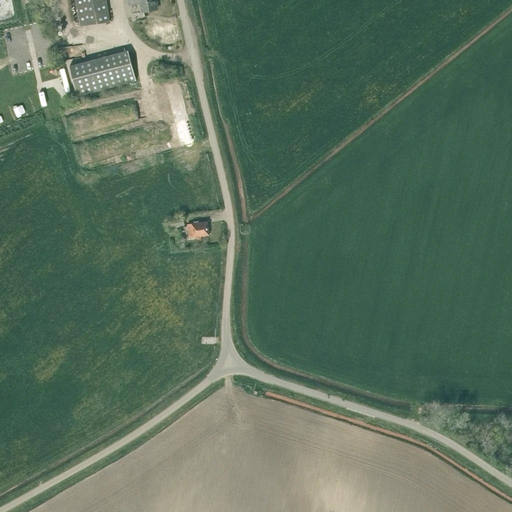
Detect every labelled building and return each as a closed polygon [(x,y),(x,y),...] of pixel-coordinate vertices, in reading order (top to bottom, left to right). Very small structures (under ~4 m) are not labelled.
[(75,0),(80,27),(110,23),(106,0),(75,0)] [(156,0),(129,0),(130,6),(141,4),(142,13),(158,11),(156,0)] [(78,96),(137,81),(128,50),(69,66),(78,96)] [(167,221),(168,224),(169,228),(185,225),(184,218),(167,221)] [(191,224),(187,224),(189,237),(196,236),(197,240),(201,240),(201,236),(209,235),(207,222),(191,224)]
